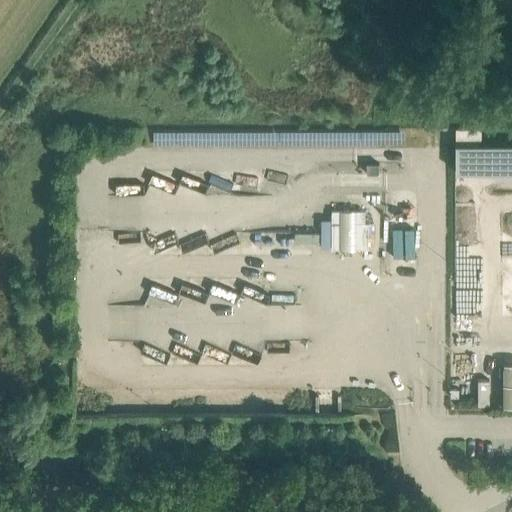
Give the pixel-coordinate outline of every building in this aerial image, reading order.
[(511,167),(511,140),(477,140),(477,126),(449,126),(448,168),(511,167)] [(367,163),(367,173),(379,173),(379,163),(367,163)] [(331,210),(331,249),(368,249),(368,223),(364,223),(364,210),(331,210)] [(511,360),(497,360),(496,403),(511,403),(511,360)] [(474,377),(473,403),(489,404),(490,378),(474,377)] [(450,397),(459,397),(459,388),(450,388),(450,397)]
